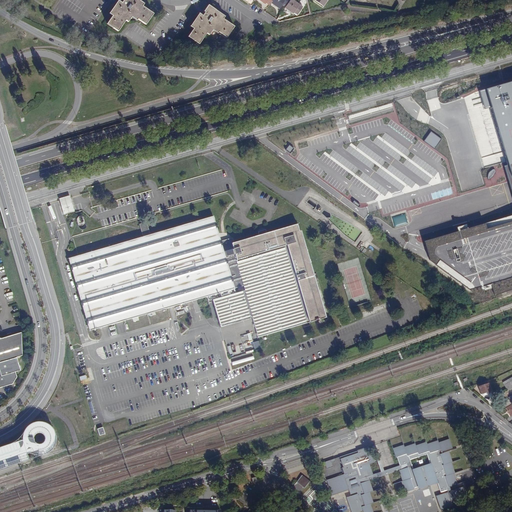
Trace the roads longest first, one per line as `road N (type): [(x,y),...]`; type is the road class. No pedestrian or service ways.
road 1 (residential): [(0,206),(511,55)]
road 2 (primary): [(0,185),(511,36)]
road 3 (primary): [(491,23),(0,168)]
road 4 (tertiary): [(97,511),(390,423)]
road 5 (primary): [(263,75),(135,67),(74,50),(0,10)]
road 6 (tertiary): [(0,184),(42,337),(32,383),(0,417)]
road 7 (primary): [(491,23),(477,20),(263,75)]
road 8 (primary): [(263,75),(56,133)]
road 9 (primary): [(0,63),(41,53),(70,68),(77,103),(56,133)]
road 10 (tertiary): [(511,433),(466,401),(390,423)]
road 11 (tertiary): [(390,423),(457,416),(511,439)]
